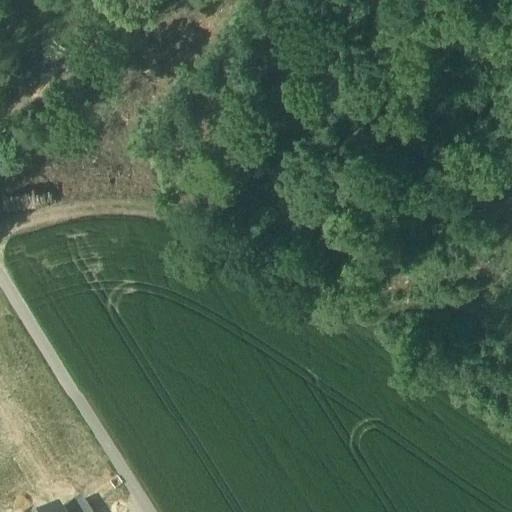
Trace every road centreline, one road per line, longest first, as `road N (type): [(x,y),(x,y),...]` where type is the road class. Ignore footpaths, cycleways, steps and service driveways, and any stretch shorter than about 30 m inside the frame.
road 1 (track): [(0,237),(79,219),(187,225),(449,370),(511,414)]
road 2 (unclassified): [(149,511),(0,276)]
